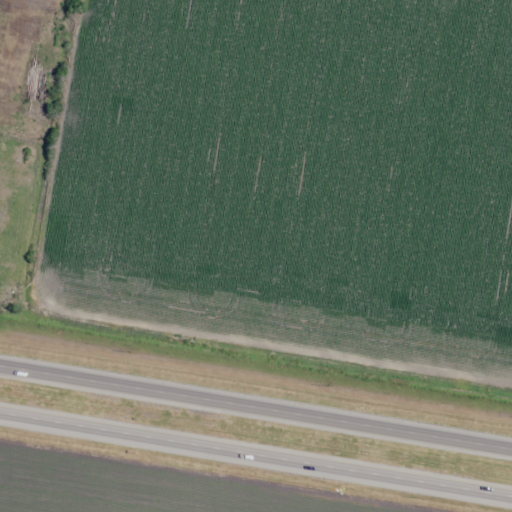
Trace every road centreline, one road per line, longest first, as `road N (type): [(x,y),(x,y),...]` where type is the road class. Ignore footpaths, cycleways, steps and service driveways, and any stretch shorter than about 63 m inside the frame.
road 1 (trunk): [(511,448),(0,364)]
road 2 (trunk): [(0,412),(511,495)]
